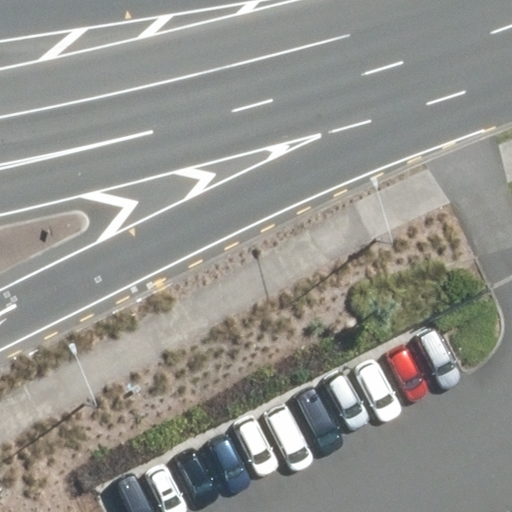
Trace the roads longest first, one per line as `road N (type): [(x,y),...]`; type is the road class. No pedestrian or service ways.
road 1 (primary): [(420,74),(202,209),(0,311)]
road 2 (tertiary): [(420,74),(0,179)]
